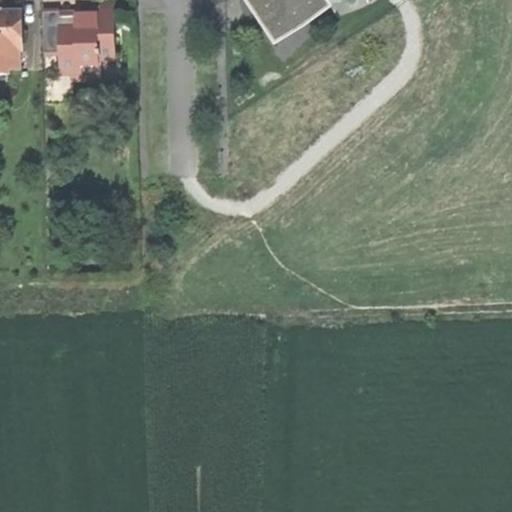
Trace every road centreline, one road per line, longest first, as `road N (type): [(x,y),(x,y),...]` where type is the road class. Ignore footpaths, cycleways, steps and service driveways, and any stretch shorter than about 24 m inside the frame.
road 1 (track): [(276,317),(511,308)]
road 2 (residential): [(187,174),(179,0)]
